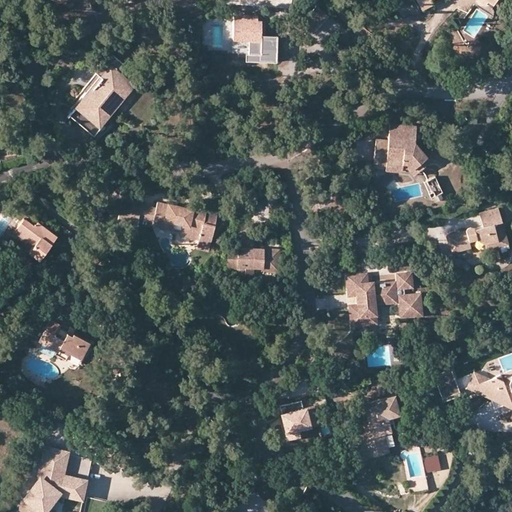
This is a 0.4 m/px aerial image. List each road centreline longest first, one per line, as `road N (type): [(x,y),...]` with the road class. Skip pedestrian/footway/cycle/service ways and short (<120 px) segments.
road 1 (residential): [(282,153),(307,314),(255,398),(257,428),(276,459),(363,511)]
road 2 (residential): [(282,153),(155,179),(74,167),(0,183)]
road 3 (residential): [(442,96),(409,88),(391,93),(282,153)]
road 4 (unknown): [(43,170),(22,0)]
road 5 (residential): [(442,96),(474,157),(511,193)]
